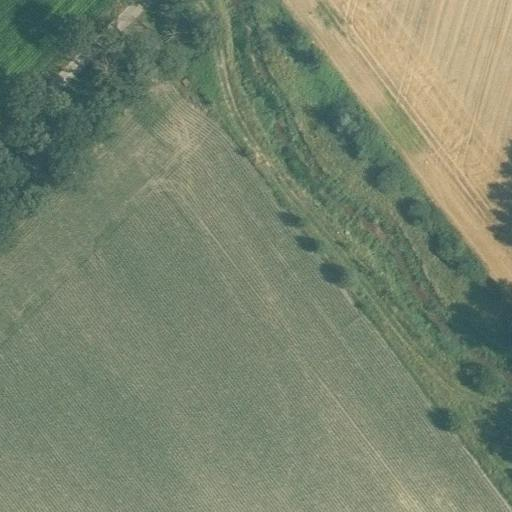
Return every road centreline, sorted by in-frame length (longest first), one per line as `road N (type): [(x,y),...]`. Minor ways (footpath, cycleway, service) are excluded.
road 1 (track): [(207,0),(237,112),(464,396),(511,468)]
road 2 (unclassified): [(0,137),(146,0)]
